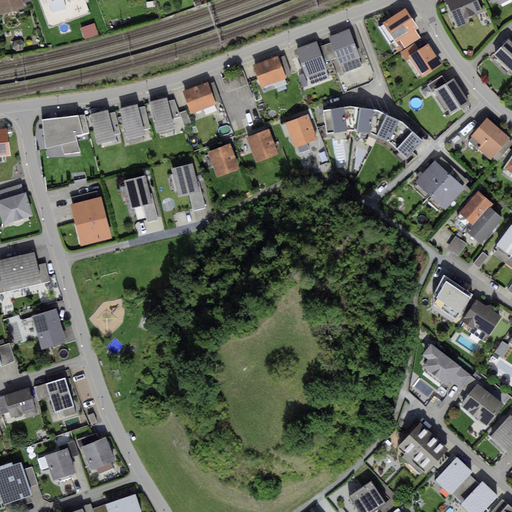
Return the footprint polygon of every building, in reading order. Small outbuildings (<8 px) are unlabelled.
[(0,0),(0,13),(24,8),(23,3),(21,0),(0,0)] [(446,0),(458,27),(470,22),(468,19),(483,12),(477,0),(446,0)] [(405,8),(382,23),(395,42),(399,40),(415,30),(417,28),(405,8)] [(95,23),(81,28),(84,39),(98,34),(95,23)] [(349,30),(329,37),(331,42),(337,57),(343,73),(362,66),(349,30)] [(421,38),(415,30),(399,40),(405,48),(421,38)] [(508,39),(493,55),(511,71),(511,42),(508,39)] [(316,42),(296,49),(310,86),(330,79),(324,62),(318,47),(316,42)] [(331,42),(318,47),(324,62),(337,57),(331,42)] [(408,57),(419,50),(414,44),(400,52),(405,59),(408,57)] [(419,50),(408,57),(421,77),(441,65),(428,44),(419,50)] [(277,56),(253,65),(261,87),(285,78),(284,76),(278,58),(277,56)] [(284,56),(278,58),(284,76),(291,74),(284,56)] [(243,71),(222,79),(228,92),(248,84),(243,71)] [(447,83),(442,76),(427,85),(432,93),(435,91),(447,83)] [(447,83),(435,91),(450,115),(469,103),(454,79),(447,83)] [(207,82),(183,92),(191,113),(215,103),(208,84),(207,82)] [(214,82),(208,84),(215,103),(221,100),(214,82)] [(166,98),(148,102),(156,132),(174,128),(172,119),(167,102),(166,98)] [(174,100),(167,102),(172,119),(181,117),(179,113),(174,100)] [(137,103),(119,107),(126,139),(143,135),(144,134),(143,130),(138,108),(137,103)] [(145,106),(138,108),(143,130),(150,128),(145,106)] [(348,106),(323,110),(326,133),(350,130),(357,131),(360,108),(348,106)] [(374,110),(360,108),(357,131),(369,133),(377,136),(386,115),(374,110)] [(106,110),(91,114),(98,144),(114,140),(113,135),(108,115),(106,110)] [(186,111),(179,113),(181,117),(184,127),(191,124),(186,111)] [(115,113),(108,115),(113,135),(120,133),(115,113)] [(85,114),(42,119),(45,149),(61,144),(64,154),(80,152),(76,135),(89,132),(85,114)] [(308,114),(285,123),(295,147),(297,147),(307,143),(317,139),(308,114)] [(399,120),(386,115),(377,136),(388,141),(391,145),(407,127),(399,120)] [(510,138),(487,118),(471,136),(482,146),(478,150),(490,160),(492,157),(497,161),(498,160),(509,148),(511,144),(511,142),(509,139),(510,138)] [(422,141),(407,127),(391,145),(406,158),(422,141)] [(7,128),(0,129),(0,156),(10,155),(7,128)] [(269,130),(247,137),(256,163),(278,155),(269,130)] [(229,143),(207,152),(217,177),(239,168),(229,143)] [(307,143),(297,147),(300,153),(309,150),(307,143)] [(506,164),(511,154),(511,150),(509,148),(498,160),(506,164)] [(325,151),(318,154),(321,162),(328,160),(325,151)] [(511,154),(506,164),(503,168),(511,174),(511,154)] [(441,157),(436,162),(450,174),(462,185),(467,180),(441,157)] [(436,162),(434,160),(415,182),(431,196),(450,174),(436,162)] [(191,164),(171,169),(178,197),(189,194),(198,192),(191,164)] [(462,185),(450,174),(431,196),(445,209),(465,188),(462,185)] [(145,175),(125,180),(131,208),(143,205),(152,203),(145,175)] [(0,189),(0,199),(24,193),(21,184),(0,189)] [(70,197),(72,205),(99,198),(97,190),(70,197)] [(198,192),(189,194),(193,211),(206,208),(201,191),(198,192)] [(478,191),(458,213),(472,225),(489,207),(492,203),(478,191)] [(0,199),(0,215),(3,224),(33,215),(25,192),(24,193),(0,199)] [(72,205),(70,205),(80,245),(111,237),(101,197),(99,198),(72,205)] [(152,203),(143,205),(147,223),(158,220),(154,202),(152,203)] [(472,225),(467,232),(480,244),(502,219),(489,207),(472,225)] [(511,253),(511,224),(495,247),(497,249),(493,254),(505,263),(511,253)] [(466,246),(455,238),(448,249),(459,257),(466,246)] [(482,252),(474,264),(480,268),(488,257),(482,252)] [(34,253),(16,257),(22,283),(40,279),(37,265),(34,253)] [(22,283),(16,257),(0,260),(0,276),(3,288),(22,283)] [(45,263),(37,265),(40,279),(42,283),(50,281),(45,263)] [(473,294),(443,275),(434,293),(432,304),(456,320),(473,294)] [(486,306),(476,299),(462,321),(472,327),(469,331),(483,340),(487,334),(488,336),(501,316),(492,310),(491,305),(486,306)] [(56,310),(31,317),(41,350),(66,342),(56,310)] [(502,341),(495,352),(503,358),(511,347),(502,341)] [(461,366),(430,343),(421,355),(427,359),(422,367),(446,385),(450,381),(461,366)] [(9,344),(0,346),(0,363),(1,366),(1,368),(15,361),(9,344)] [(472,374),(461,366),(450,381),(461,389),(470,376),(472,374)] [(470,376),(461,389),(470,396),(478,385),(479,383),(470,376)] [(65,378),(46,383),(50,398),(54,412),(72,407),(65,378)] [(50,398),(46,383),(34,387),(38,401),(50,398)] [(470,396),(460,407),(486,427),(503,405),(478,385),(470,396)] [(29,388),(4,395),(9,413),(10,417),(25,413),(27,418),(37,415),(29,388)] [(9,413),(4,395),(0,396),(0,406),(2,414),(9,413)] [(93,413),(87,415),(91,424),(96,422),(93,413)] [(511,417),(510,416),(490,437),(507,452),(511,446),(511,417)] [(420,422),(398,446),(406,453),(401,458),(422,476),(433,465),(437,469),(448,458),(444,454),(449,449),(420,422)] [(81,448),(99,440),(96,433),(77,441),(80,448),(81,448)] [(99,440),(81,448),(91,470),(96,468),(99,474),(112,468),(110,462),(115,460),(106,437),(99,440)] [(74,441),(66,443),(68,448),(71,457),(79,454),(74,441)] [(68,448),(45,456),(53,480),(76,472),(71,457),(68,448)] [(457,457),(436,480),(451,494),(469,475),(472,472),(457,457)] [(11,462),(0,466),(0,497),(3,505),(32,496),(30,487),(24,470),(21,462),(12,465),(11,462)] [(32,467),(24,470),(30,487),(38,485),(32,467)] [(479,484),(469,475),(451,494),(461,504),(479,484)] [(373,481),(349,496),(359,511),(372,511),(387,503),(373,481)] [(479,484),(461,504),(469,511),(483,511),(498,497),(482,481),(479,484)] [(135,494),(106,504),(108,511),(139,511),(141,511),(135,494)] [(93,511),(93,508),(91,503),(81,506),(82,509),(82,511),(93,511)]
